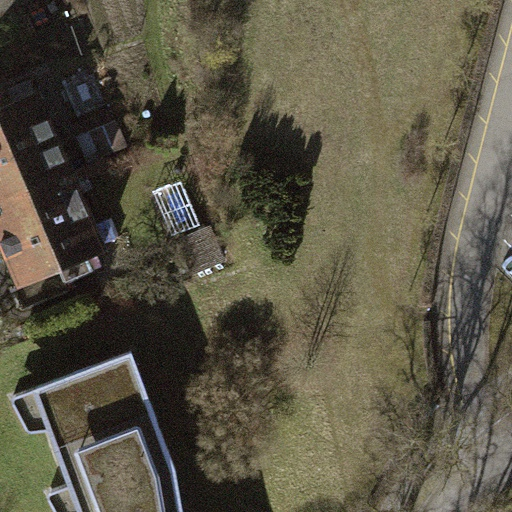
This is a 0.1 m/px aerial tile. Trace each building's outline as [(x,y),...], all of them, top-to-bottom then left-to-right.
[(0,111),(0,197),(65,171),(34,97),(0,111)] [(115,122),(94,129),(104,156),(125,149),(115,122)] [(0,197),(0,245),(14,278),(96,244),(65,171),(0,197)] [(215,231),(187,244),(202,279),(230,267),(215,231)] [(140,351),(25,394),(22,396),(20,399),(21,404),(34,428),(36,430),(39,431),(43,431),(56,430),(79,484),(61,490),(58,491),(57,494),(56,496),(57,500),(63,511),(192,511),(185,469),(140,351)]
